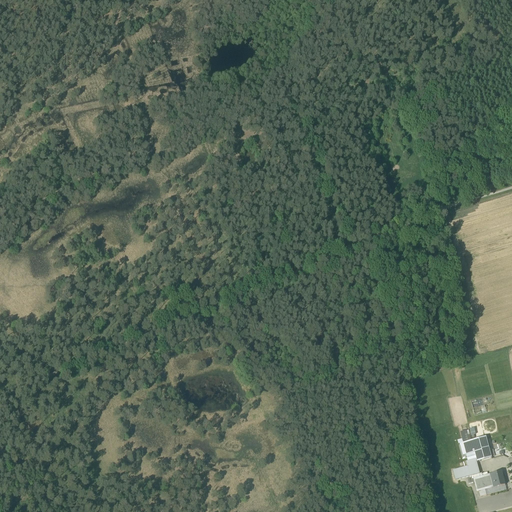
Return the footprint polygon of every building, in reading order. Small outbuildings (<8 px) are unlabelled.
[(476,459),(477,462),(488,460),(484,438),(472,441),(476,459)] [(453,470),(456,480),(471,476),(472,476),(480,474),(477,462),(476,459),(466,461),(467,466),(453,470)] [(490,474),(493,487),(493,488),(505,485),(502,471),(490,474)] [(479,491),(480,496),(486,495),(485,489),(493,487),(490,474),(482,476),(482,474),(480,474),(472,476),(472,477),(467,478),(468,484),(473,482),(474,484),(475,484),(477,492),(479,491)] [(485,489),(486,495),(506,490),(505,485),(493,488),(493,487),(485,489)]
